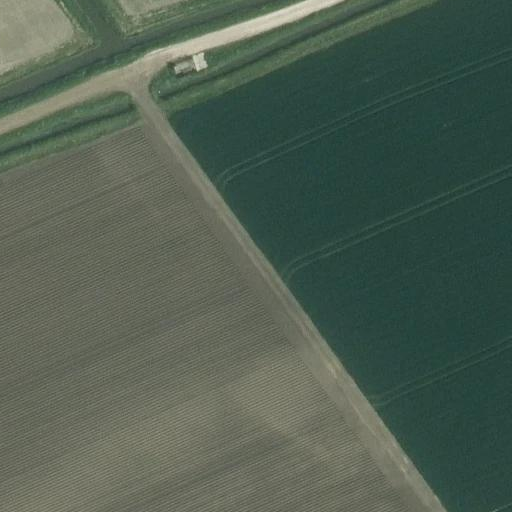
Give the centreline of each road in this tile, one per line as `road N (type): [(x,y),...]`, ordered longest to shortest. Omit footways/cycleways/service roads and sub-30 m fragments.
road 1 (track): [(128,70),(440,511)]
road 2 (track): [(0,123),(326,0)]
